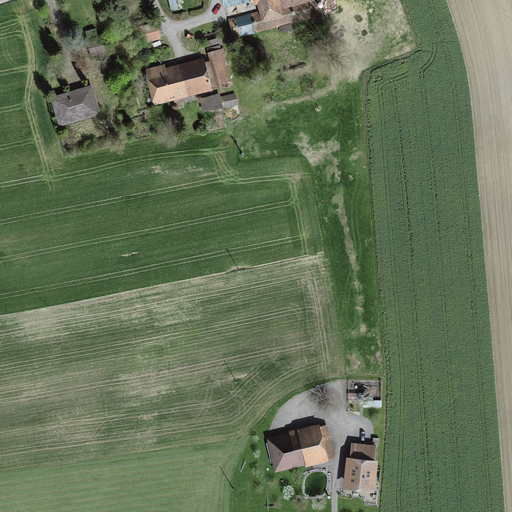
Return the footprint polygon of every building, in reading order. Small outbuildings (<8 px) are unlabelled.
[(221,0),(223,5),(241,0),(258,0),(261,12),(228,21),(232,38),(317,14),(313,0),(306,0),(279,8),(276,0),(221,0)] [(155,24),(138,28),(142,45),(159,41),(155,24)] [(103,38),(85,42),(89,58),(106,54),(103,38)] [(210,48),(219,83),(229,80),(219,46),(210,48)] [(204,63),(203,59),(164,69),(163,65),(144,70),(154,108),(211,93),(211,92),(204,63)] [(90,87),(49,99),(58,131),(99,119),(90,87)] [(236,92),(222,95),(224,105),(238,103),(236,92)] [(333,453),(326,425),(270,440),(277,468),(333,453)] [(346,486),(372,488),(376,446),(350,444),(346,486)]
